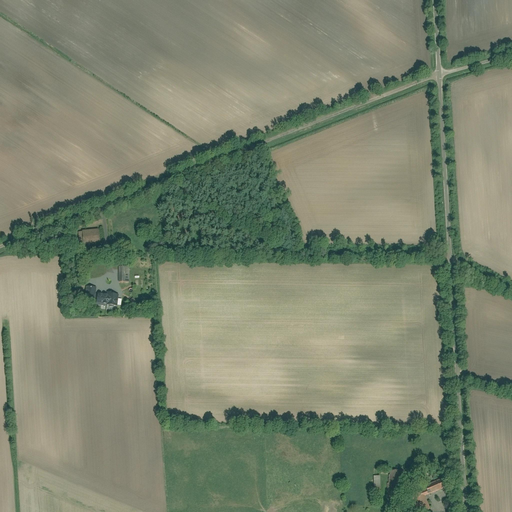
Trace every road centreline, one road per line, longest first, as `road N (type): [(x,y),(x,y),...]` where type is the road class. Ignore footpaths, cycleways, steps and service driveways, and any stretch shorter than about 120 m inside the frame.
road 1 (unclassified): [(0,248),(438,74)]
road 2 (unclassified): [(438,74),(465,511)]
